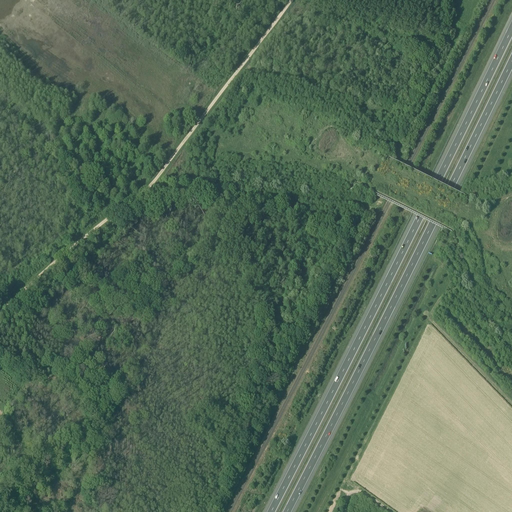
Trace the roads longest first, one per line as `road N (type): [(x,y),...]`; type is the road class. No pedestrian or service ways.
road 1 (motorway): [(511,28),(270,511)]
road 2 (motorway): [(286,511),(511,60)]
road 3 (track): [(295,0),(149,190)]
road 4 (track): [(350,244),(221,199),(149,190)]
road 5 (track): [(149,190),(0,315)]
